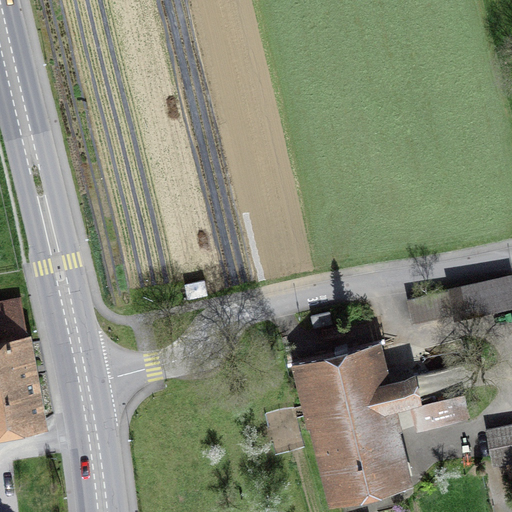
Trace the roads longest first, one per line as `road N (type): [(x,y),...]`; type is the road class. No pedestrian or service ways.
road 1 (residential): [(83,384),(178,359),(240,309),(511,262)]
road 2 (primary): [(0,24),(83,384)]
road 3 (primary): [(83,384),(103,511)]
